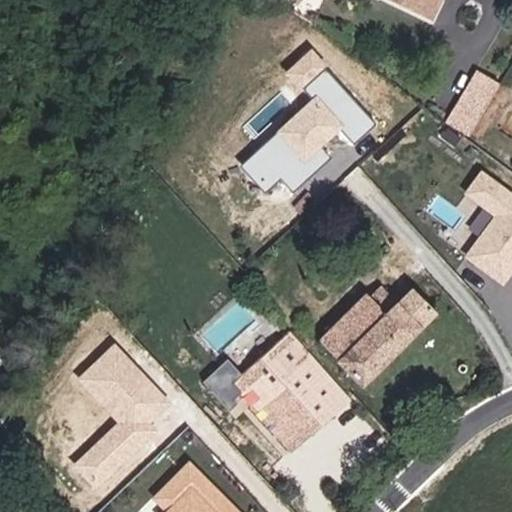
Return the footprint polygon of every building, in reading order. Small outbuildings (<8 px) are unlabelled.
[(313,0),(312,0),(284,0),(304,13),(313,0)] [(388,0),(431,19),(439,0),(388,0)] [(376,122),(307,54),(288,74),(313,98),(244,168),(267,191),(279,179),(294,194),(332,157),(323,148),(341,129),(355,143),(376,122)] [(465,135),(497,85),(476,71),(444,121),(465,135)] [(511,192),(482,170),(463,195),(493,218),(465,256),(503,285),(511,273),(511,192)] [(368,300),(363,295),(314,342),(355,385),(431,316),(408,292),(394,306),(378,291),(368,300)] [(272,432),(292,451),(338,410),(297,367),(309,356),(284,330),(226,382),(272,432)] [(77,379),(120,425),(75,468),(96,490),(159,431),(150,422),(171,403),(117,343),(77,379)] [(242,511),(189,461),(151,501),(162,511),(242,511)]
